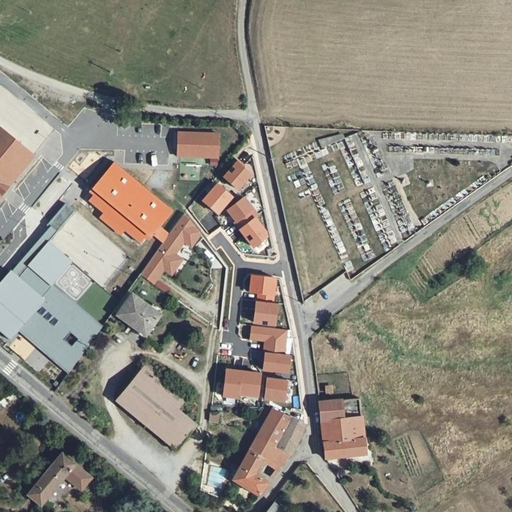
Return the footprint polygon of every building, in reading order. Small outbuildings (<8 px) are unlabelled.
[(0,186),(29,154),(0,127),(0,186)] [(212,132),(174,130),(173,155),(210,157),(212,132)] [(236,165),(230,160),(216,176),(230,188),(241,175),(233,168),(236,165)] [(159,227),(172,211),(113,162),(90,189),(94,193),(88,201),(138,243),(147,232),(151,236),(152,235),(162,242),(168,234),(159,227)] [(224,195),(210,183),(195,200),(209,213),(224,195)] [(219,209),(228,220),(226,221),(245,246),(259,235),(257,231),(245,216),(249,214),(235,196),(219,209)] [(45,231),(63,209),(54,201),(36,223),(38,226),(45,231)] [(174,255),(188,236),(196,246),(203,238),(194,227),(182,217),(141,274),(154,283),(164,269),(174,255)] [(73,314),(90,329),(94,325),(43,282),(62,260),(46,246),(33,262),(25,256),(39,240),(46,232),(45,231),(38,226),(13,257),(34,275),(30,280),(38,287),(39,285),(53,297),(55,295),(71,310),(67,315),(70,318),(73,314)] [(33,262),(46,246),(39,240),(25,256),(33,262)] [(174,255),(164,269),(172,274),(182,260),(174,255)] [(34,275),(13,257),(0,271),(0,340),(9,330),(11,327),(30,343),(38,333),(53,346),(42,358),(59,372),(90,329),(73,314),(70,318),(67,315),(71,310),(55,295),(53,297),(39,285),(38,287),(30,280),(34,275)] [(272,301),(266,301),(269,276),(246,274),(244,290),(253,291),(252,299),(250,299),(248,321),(269,323),(272,301)] [(156,315),(128,295),(112,316),(131,329),(133,326),(143,333),(156,315)] [(276,352),(278,328),(244,324),(242,338),(257,340),(256,350),(257,350),(255,367),(280,370),(282,353),(276,352)] [(11,327),(9,330),(42,358),(53,346),(38,333),(30,343),(11,327)] [(174,411),(184,399),(143,366),(113,404),(171,452),(193,427),(174,411)] [(252,371),(218,367),(215,394),(230,396),(231,392),(250,394),(252,371)] [(276,398),(278,385),(279,385),(280,377),(259,375),(256,396),(276,398)] [(320,400),(327,459),(368,454),(360,397),(320,400)] [(262,408),(247,435),(282,455),(288,447),(291,442),(294,438),(295,433),(297,424),(266,408),(262,408)] [(254,461),(269,470),(282,455),(247,435),(222,479),(250,495),(263,479),(248,470),(254,461)] [(41,509),(44,506),(65,481),(81,494),(92,482),(63,458),(55,467),(47,477),(29,499),(41,509)] [(257,511),(278,511),(280,510),(267,499),(257,511)]
